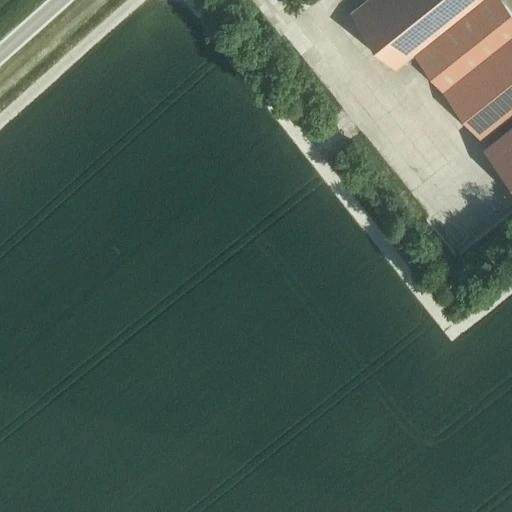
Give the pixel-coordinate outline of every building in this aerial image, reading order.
[(395,67),(414,52),(479,0),(365,0),(351,12),(395,67)] [(511,14),(500,0),(479,0),(414,52),(446,93),(511,40),(511,14)] [(511,40),(446,93),(482,137),(511,112),(511,40)] [(511,122),(487,143),(511,174),(511,122)] [(454,173),(437,192),(477,229),(494,210),(454,173)]
